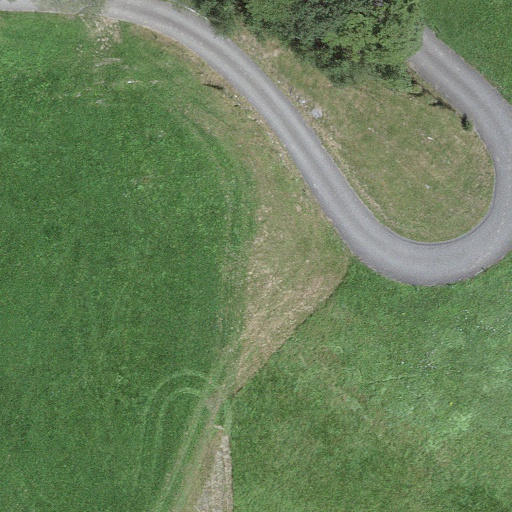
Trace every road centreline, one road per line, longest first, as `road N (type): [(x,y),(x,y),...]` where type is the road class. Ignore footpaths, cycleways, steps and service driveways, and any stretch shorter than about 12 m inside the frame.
road 1 (track): [(122,0),(172,13),(240,66),(346,218),(408,257),(460,259),(494,228),(511,194)]
road 2 (track): [(511,182),(500,126),(401,24),(399,0)]
